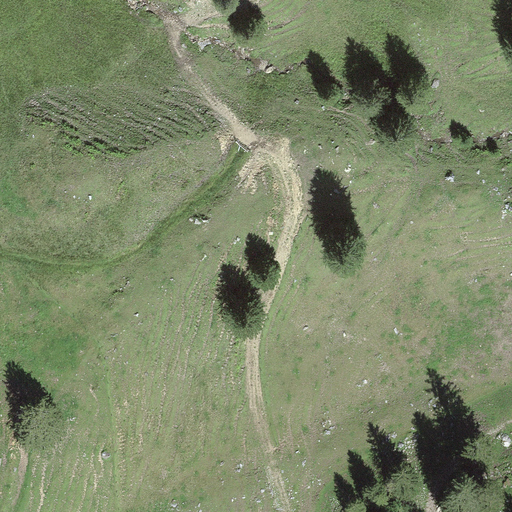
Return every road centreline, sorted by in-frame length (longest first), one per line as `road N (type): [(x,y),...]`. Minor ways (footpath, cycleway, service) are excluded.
road 1 (track): [(286,511),(254,370),(255,334),(289,234),(292,199),(283,166),(197,83),(179,28),(241,0)]
road 2 (track): [(434,511),(456,458),(511,418)]
